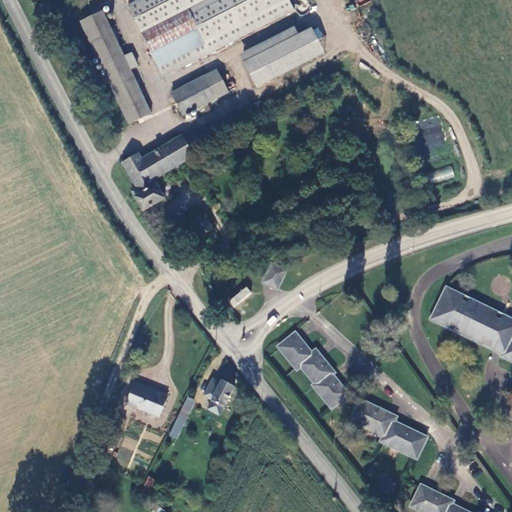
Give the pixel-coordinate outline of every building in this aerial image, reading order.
[(293,9),(288,0),(138,0),(126,7),(158,68),(180,57),(185,66),(293,9)] [(123,58),(101,12),(80,23),(129,124),(151,114),(129,69),(136,65),(131,54),(123,58)] [(311,28),(244,63),(257,87),(323,52),(311,28)] [(228,92),(216,70),(171,93),(183,116),(228,92)] [(424,118),(421,144),(440,146),(443,120),(424,118)] [(182,137),(181,136),(142,160),(138,154),(122,164),(137,189),(132,192),(143,212),(165,199),(154,181),(194,157),(193,156),(203,150),(191,131),(182,137)] [(427,172),(430,183),(454,177),(451,166),(427,172)] [(217,237),(205,215),(193,222),(204,244),(217,237)] [(284,273),(273,268),(265,283),(276,289),(284,273)] [(122,285),(106,297),(115,308),(131,295),(122,285)] [(228,300),(234,307),(252,293),(246,286),(228,300)] [(511,326),(495,318),(496,316),(469,302),(467,304),(462,301),(463,299),(447,292),(433,320),(450,328),(451,326),(456,329),(455,331),(482,343),(483,340),(511,354),(511,352),(511,326)] [(295,337),(281,348),(292,361),(293,361),(298,367),(301,365),(312,379),(314,378),(318,384),(315,387),(327,402),(328,401),(332,406),(346,395),(342,390),(340,391),(338,388),(339,387),(329,376),(332,373),(327,367),(326,369),(323,366),(324,365),(315,353),(311,356),(306,351),(305,351),(303,349),(304,348),(295,337)] [(213,379),(203,397),(224,408),(234,388),(222,381),(221,383),(213,379)] [(126,404),(132,406),(158,417),(166,397),(134,384),(126,404)] [(186,401),(176,419),(184,422),(192,404),(186,401)] [(383,443),(416,458),(425,440),(409,432),(408,434),(398,429),(399,428),(392,424),(394,419),(386,415),(386,417),(375,412),(376,410),(361,403),(352,422),(385,437),(383,443)] [(115,415),(104,439),(115,443),(125,420),(115,415)] [(176,439),(184,422),(176,419),(169,435),(176,439)] [(100,470),(91,466),(85,481),(94,485),(100,470)] [(149,476),(144,487),(147,489),(151,490),(156,480),(149,476)] [(455,511),(456,510),(449,507),(451,503),(438,497),(437,499),(427,494),(428,493),(422,489),(413,507),(422,511),(455,511)]
